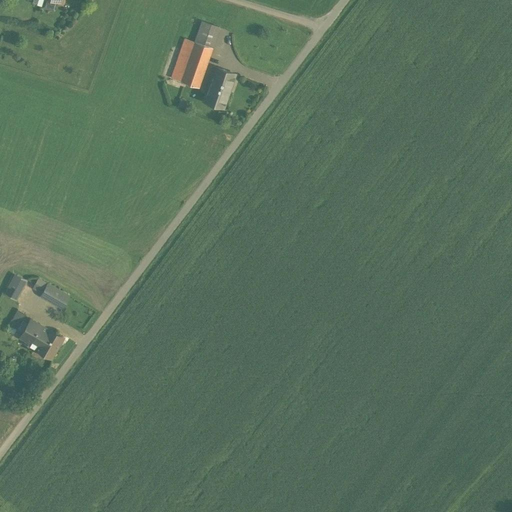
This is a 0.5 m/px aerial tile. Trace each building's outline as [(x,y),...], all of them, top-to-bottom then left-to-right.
[(219,26),(201,20),(194,41),(211,47),(219,26)] [(185,38),(171,77),(181,80),(189,57),(194,41),(185,38)] [(211,47),(194,41),(189,57),(206,63),(206,62),(211,47)] [(206,63),(189,57),(181,80),(198,86),(206,62),(206,63)] [(234,73),(215,66),(203,100),(223,107),(234,73)] [(14,274),(5,291),(16,296),(25,280),(14,274)] [(69,293),(48,281),(41,293),(63,305),(69,293)] [(17,309),(9,324),(17,328),(26,313),(17,309)] [(47,327),(29,319),(19,336),(28,341),(29,339),(37,344),(35,349),(50,358),(55,348),(54,348),(61,336),(62,337),(62,336),(47,327)]
